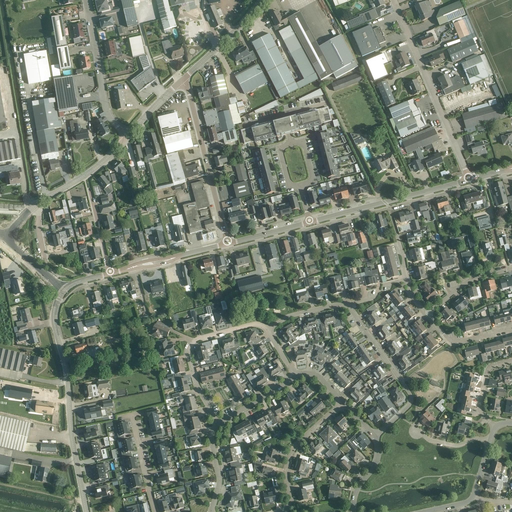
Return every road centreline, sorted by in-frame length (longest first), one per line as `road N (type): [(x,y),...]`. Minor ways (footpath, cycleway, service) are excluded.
road 1 (tertiary): [(86,511),(53,318),(65,290)]
road 2 (residential): [(469,179),(393,0)]
road 3 (residential): [(227,243),(184,76)]
road 4 (residential): [(267,329),(252,323),(192,342),(195,381),(218,424)]
road 5 (residential): [(346,306),(411,397),(375,436)]
road 6 (tertiary): [(310,222),(469,179)]
road 7 (unknown): [(38,203),(14,55)]
road 8 (unclassified): [(126,137),(102,98),(85,0)]
road 9 (residential): [(281,511),(291,500),(291,450),(342,401)]
road 10 (residential): [(300,187),(312,177),(303,141),(279,147),(294,187)]
